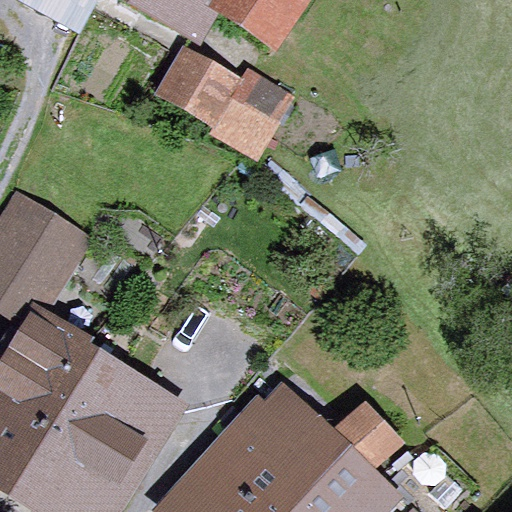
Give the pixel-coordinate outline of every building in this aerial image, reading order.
[(140,0),(195,30),(210,9),(269,47),(299,0),(140,0)] [(245,73),(236,88),(181,56),(164,86),(220,117),(231,97),(268,119),(282,95),(245,73)] [(75,246),(19,212),(0,242),(0,298),(31,318),(75,246)] [(84,347),(40,320),(25,344),(19,340),(0,370),(0,473),(10,480),(59,401),(53,397),(80,354),(84,347)] [(160,403),(80,354),(53,397),(59,401),(10,480),(63,511),(103,511),(142,450),(134,445),(160,403)] [(183,511),(278,511),(339,449),(289,401),(183,511)] [(340,442),(343,445),(373,473),(399,446),(366,414),(340,442)] [(343,445),(339,449),(278,511),(381,511),(397,496),(373,473),(343,445)]
